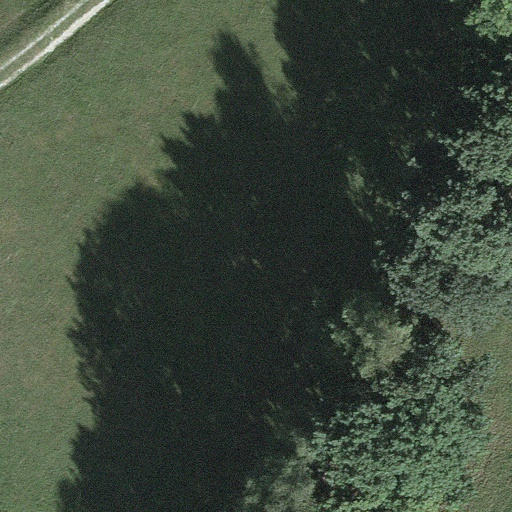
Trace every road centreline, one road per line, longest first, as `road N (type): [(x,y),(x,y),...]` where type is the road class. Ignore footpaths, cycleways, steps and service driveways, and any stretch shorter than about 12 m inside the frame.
road 1 (track): [(327,511),(407,295),(511,94)]
road 2 (track): [(95,0),(0,82)]
